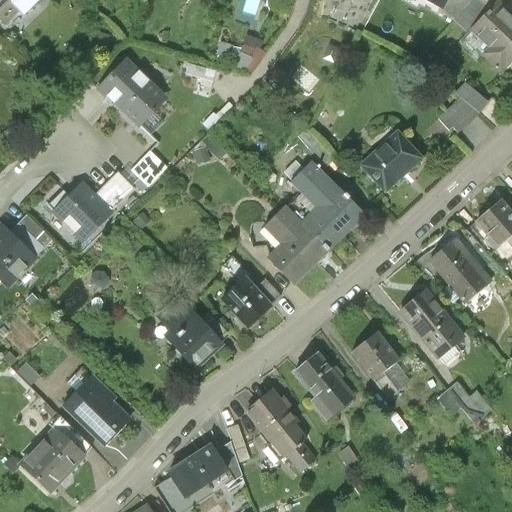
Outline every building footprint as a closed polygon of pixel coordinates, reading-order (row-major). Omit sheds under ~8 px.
[(0,0),(0,16),(6,23),(19,10),(24,15),(38,0),(0,0)] [(473,0),(472,0),(446,0),(444,5),(440,12),(454,20),(473,0)] [(469,33),(472,29),(489,11),(477,0),(473,0),(454,20),(469,33)] [(477,0),(489,11),(497,3),(498,4),(502,0),(477,0)] [(511,17),(498,4),(497,3),(489,11),(472,29),(491,47),(482,56),(500,73),(511,59),(511,17)] [(109,36),(96,32),(91,50),(103,54),(109,36)] [(247,37),(235,63),(255,72),(267,46),(247,37)] [(127,60),(99,89),(139,127),(167,97),(127,60)] [(456,93),(461,98),(477,113),(488,102),(466,82),(456,93)] [(477,113),(461,98),(438,120),(448,131),(453,126),(458,132),(477,113)] [(230,108),(227,105),(216,118),(213,115),(204,125),(209,130),(230,108)] [(298,138),(325,169),(333,162),(306,131),(298,138)] [(420,158),(396,132),(360,166),(383,191),(420,158)] [(204,149),(192,154),(196,164),(208,160),(204,149)] [(167,169),(151,153),(132,172),(149,188),(167,169)] [(96,192),(116,171),(107,162),(87,183),(96,192)] [(316,206),(299,222),(327,250),(362,215),(309,163),(291,181),(316,206)] [(119,174),(97,197),(112,212),(135,189),(119,174)] [(97,197),(84,185),(55,214),(83,241),(112,212),(97,197)] [(511,216),(501,203),(478,223),(498,247),(506,241),(511,247),(511,216)] [(284,207),(264,226),(281,244),(267,258),(293,284),(327,250),(299,222),(284,207)] [(143,217),(135,224),(141,230),(141,229),(144,232),(151,225),(143,217)] [(27,218),(11,234),(36,259),(52,242),(27,218)] [(11,234),(2,226),(0,227),(0,280),(8,288),(36,259),(11,234)] [(490,285),(457,244),(431,265),(464,305),(490,285)] [(97,274),(92,279),(92,285),(97,290),(104,290),(108,285),(108,278),(104,274),(97,274)] [(256,290),(245,280),(221,302),(248,330),(271,307),(256,290)] [(256,290),(271,307),(281,298),(266,282),(256,290)] [(463,339),(426,293),(401,313),(439,359),(463,339)] [(202,324),(177,297),(155,318),(169,332),(164,337),(194,370),(221,344),(218,341),(202,324)] [(202,324),(218,341),(226,333),(210,316),(202,324)] [(398,365),(378,335),(353,352),(373,382),(384,375),(398,365)] [(353,399),(317,356),(295,374),(317,400),(312,403),(327,421),(353,399)] [(27,364),(18,373),(32,386),(40,377),(27,364)] [(115,397),(94,377),(92,379),(84,371),(70,385),(78,392),(63,408),(72,416),(104,447),(117,434),(130,420),(111,401),(115,397)] [(384,375),(373,382),(387,401),(398,393),(384,375)] [(457,386),(448,393),(474,425),(491,412),(476,394),(469,400),(457,386)] [(273,390),(245,413),(284,460),(288,458),(302,445),(306,442),(294,426),(296,424),(287,413),(289,411),(273,390)] [(55,432),(85,458),(93,450),(63,423),(55,432)] [(237,427),(225,431),(229,443),(236,465),(248,461),(237,427)] [(85,458),(55,432),(23,466),(53,493),(85,458)] [(229,443),(214,453),(226,471),(232,481),(241,477),(236,465),(229,443)] [(214,453),(209,445),(166,473),(183,498),(226,471),(214,453)] [(317,462),(302,445),(288,458),(302,474),(317,462)] [(348,448),(339,454),(351,473),(360,467),(348,448)]
